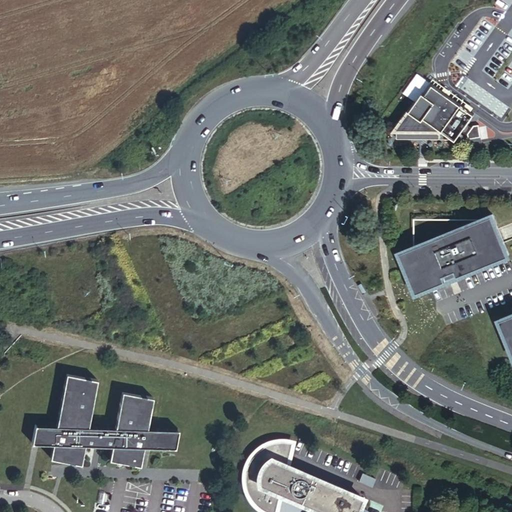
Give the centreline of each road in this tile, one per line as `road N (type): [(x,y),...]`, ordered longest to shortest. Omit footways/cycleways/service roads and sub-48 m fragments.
road 1 (secondary): [(240,243),(301,282),(380,390),(511,455)]
road 2 (secondary): [(511,424),(449,397),(388,354),(334,260),(330,206)]
road 3 (trunk): [(0,240),(149,215),(215,229)]
road 4 (trunk): [(188,144),(146,179),(0,203)]
road 5 (unclassified): [(511,175),(338,174)]
road 6 (trunk): [(334,142),(345,78),(396,0)]
road 7 (trunk): [(358,0),(307,67),(260,89)]
